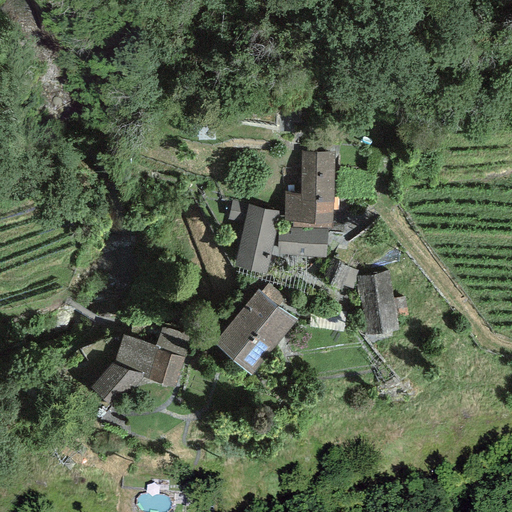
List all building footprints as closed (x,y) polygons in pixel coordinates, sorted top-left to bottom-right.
[(334,149),(300,148),(300,189),(285,189),(284,215),(292,215),(292,222),(333,223),(334,149)] [(277,208),(248,201),(234,258),(266,266),(276,227),(272,227),(277,208)] [(327,228),(279,224),(277,251),(325,254),(327,228)] [(358,270),(331,256),(320,279),(339,288),(342,282),(350,286),(358,270)] [(389,268),(356,273),(365,330),(397,325),(396,315),(407,314),(404,294),(393,296),(389,268)] [(296,316),(258,283),(213,337),(251,369),(296,316)] [(156,343),(121,331),(112,359),(146,371),(147,371),(145,375),(174,384),(186,348),(185,332),(162,324),(156,343)] [(115,405),(146,371),(112,359),(91,383),(108,398),(115,405)]
